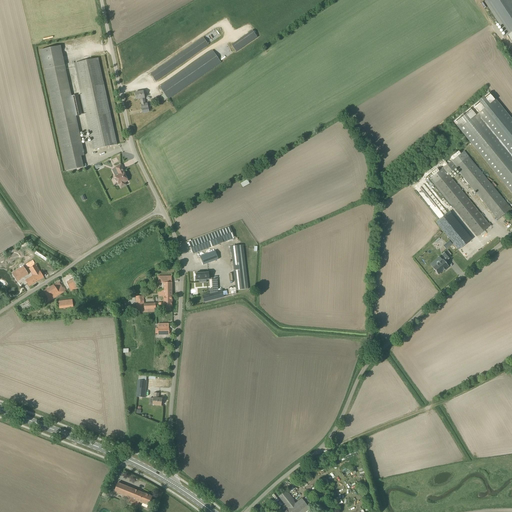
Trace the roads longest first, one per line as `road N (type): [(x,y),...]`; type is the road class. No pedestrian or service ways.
road 1 (unclassified): [(247,511),(331,435),(364,364),(511,234)]
road 2 (unclassified): [(168,481),(181,264),(161,207)]
road 3 (unclassified): [(161,207),(130,138),(101,0)]
road 4 (track): [(511,365),(315,453)]
road 5 (unclassified): [(0,312),(161,207)]
road 6 (primary): [(168,481),(0,409)]
